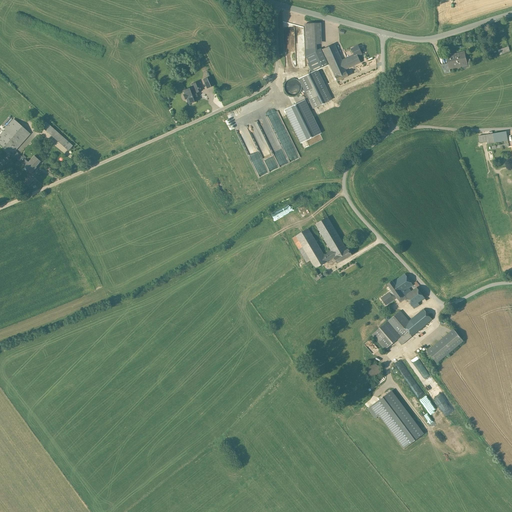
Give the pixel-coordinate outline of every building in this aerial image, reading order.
[(320,24),(304,24),(305,27),(305,44),(316,44),(321,44),(320,24)] [(308,63),(307,63),(311,72),(317,70),(327,65),(328,65),(320,49),(316,50),(316,44),(305,44),(305,57),(308,63)] [(334,44),(322,49),(325,55),(333,73),(344,68),(345,68),(341,61),(334,44)] [(354,55),(341,61),(345,68),(344,68),(344,70),(360,62),(357,56),(362,54),(358,46),(351,49),(354,55)] [(238,53),(252,77),(260,73),(245,49),(238,53)] [(464,52),(447,56),(448,64),(449,68),(458,66),(466,65),(464,52)] [(448,64),(441,65),(444,74),(451,73),(449,68),(448,64)] [(327,65),(317,70),(324,86),(335,81),(327,65)] [(344,68),(333,73),(336,81),(347,76),(345,72),(344,70),(344,68)] [(311,72),(298,79),(313,108),(331,100),(324,86),(317,70),(311,72)] [(210,77),(203,80),(207,88),(214,85),(210,77)] [(301,91),(301,87),(300,84),(299,81),(296,79),(292,79),(289,79),(286,81),(284,84),(284,87),(284,91),(286,94),(289,95),(293,96),(296,95),(299,93),(301,91)] [(199,82),(191,84),(193,87),(184,91),(185,95),(187,94),(188,97),(186,98),(189,104),(199,100),(196,93),(202,90),(199,82)] [(305,100),(284,110),(300,143),(321,133),(305,100)] [(0,143),(12,154),(16,149),(30,133),(13,119),(0,133),(0,143)] [(42,125),(69,149),(73,145),(46,121),(42,125)] [(506,131),(479,134),(480,143),(507,140),(506,131)] [(22,163),(27,159),(16,149),(12,154),(22,163)] [(22,163),(32,172),(37,166),(35,165),(40,160),(34,154),(29,160),(27,159),(22,163)] [(347,250),(328,217),(316,224),(331,250),(335,257),(347,250)] [(308,228),(296,236),(311,260),(316,268),(328,261),(324,255),(308,228)] [(311,260),(296,236),(292,238),(307,262),(311,260)] [(335,257),(334,257),(338,263),(352,255),(348,249),(347,250),(335,257)] [(330,252),(324,255),(328,261),(334,257),(335,257),(331,250),(329,251),(330,252)] [(316,270),(311,273),(316,281),(321,278),(316,270)] [(413,285),(405,274),(393,282),(392,281),(387,284),(400,302),(406,298),(412,306),(418,302),(425,298),(417,287),(411,291),(409,288),(413,285)] [(389,292),(381,298),(386,305),(394,299),(389,292)] [(409,321),(403,326),(408,332),(412,336),(432,319),(423,309),(409,321)] [(400,311),(372,334),(385,350),(397,340),(401,336),(401,337),(408,332),(403,326),(409,321),(400,311)] [(453,329),(427,351),(437,363),(463,341),(453,329)] [(402,345),(412,336),(408,332),(401,337),(401,336),(397,340),(402,345)] [(380,374),(380,371),(380,368),(378,366),(376,364),(373,364),(370,365),(368,366),(366,368),(366,371),(366,374),(368,376),(370,378),(373,378),(376,378),(378,376),(380,374)] [(392,390),(367,408),(375,419),(379,416),(404,448),(424,433),(392,390)] [(412,402),(419,413),(424,410),(420,405),(420,406),(415,399),(412,402)] [(451,419),(455,425),(459,423),(450,406),(442,411),(447,419),(451,416),(452,418),(451,419)]
